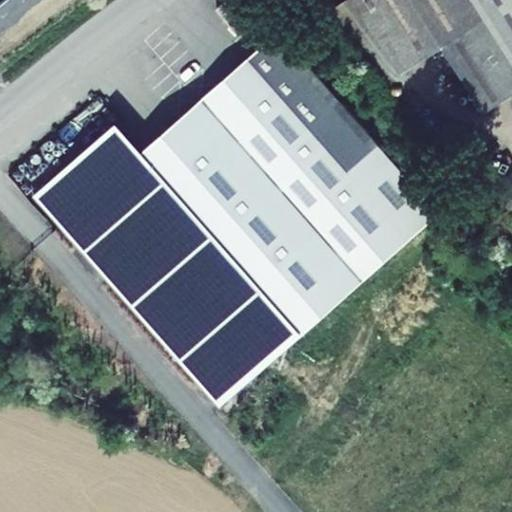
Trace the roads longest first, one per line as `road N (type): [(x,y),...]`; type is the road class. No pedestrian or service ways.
road 1 (unclassified): [(0,194),(285,511)]
road 2 (unclassified): [(0,112),(144,0)]
